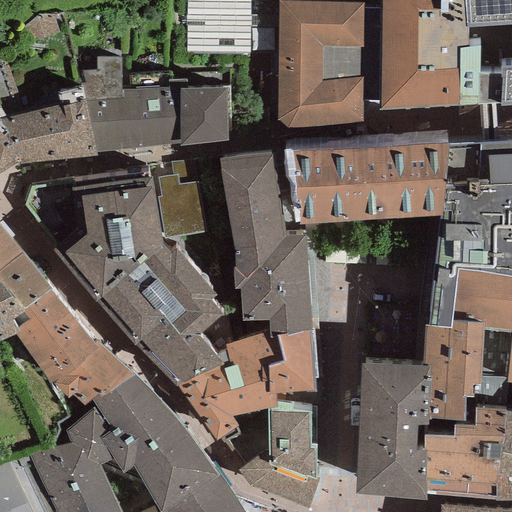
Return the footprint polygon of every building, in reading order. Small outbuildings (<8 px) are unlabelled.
[(250,0),(186,0),(186,53),(250,54),(250,27),(257,27),(257,16),(250,16),(250,0)] [(286,130),(362,121),(362,9),(362,3),(312,2),(278,0),(276,120),(286,130)] [(362,9),(381,8),(381,0),(312,0),(312,2),(362,3),(362,9)] [(379,110),(476,104),(478,73),(479,73),(480,38),(468,40),(467,28),(464,0),(381,0),(381,8),(379,110)] [(478,73),(476,104),(499,103),(499,107),(511,105),(511,0),(464,0),(467,28),(511,25),(511,65),(500,66),(501,73),(479,73),(478,73)] [(180,143),(180,146),(228,141),(228,131),(230,131),(230,88),(187,88),(187,79),(171,81),(171,72),(128,75),(129,90),(120,91),(120,56),(96,57),(96,70),(82,71),(86,84),(83,84),(97,152),(180,143)] [(19,162),(20,165),(97,156),(97,152),(83,84),(56,92),(59,106),(6,118),(19,162)] [(0,173),(19,162),(6,118),(3,111),(0,107),(0,173)] [(439,216),(429,327),(450,328),(451,321),(457,269),(511,277),(511,140),(449,144),(443,216),(439,216)] [(439,216),(443,216),(449,144),(292,151),(300,225),(439,216)] [(270,338),(310,331),(306,235),(285,236),(271,153),(218,158),(230,228),(234,250),(234,267),(234,289),(239,290),(241,321),(268,320),(269,332),(270,338)] [(164,238),(230,228),(218,158),(171,162),(149,167),(164,238)] [(51,248),(96,301),(164,238),(149,167),(30,185),(24,207),(55,246),(51,248)] [(0,282),(23,310),(51,290),(23,253),(0,225),(0,282)] [(171,250),(164,238),(96,301),(134,345),(135,344),(176,387),(224,364),(217,354),(202,334),(227,313),(214,297),(216,294),(177,245),(171,250)] [(511,277),(457,269),(451,321),(484,323),(483,328),(511,331),(511,277)] [(0,365),(0,341),(15,335),(19,333),(12,320),(24,312),(23,310),(0,282),(0,367),(1,367),(0,365)] [(96,349),(93,344),(51,290),(23,310),(24,312),(12,320),(19,333),(15,335),(49,383),(58,380),(96,349)] [(430,367),(427,418),(463,420),(464,397),(472,397),(473,385),(479,386),(483,328),(484,323),(451,321),(450,328),(429,327),(424,326),(422,366),(430,367)] [(268,409),(276,408),(275,394),(315,391),(310,331),(270,338),(269,332),(224,345),(226,351),(217,354),(224,364),(176,387),(200,418),(216,440),(238,426),(232,416),(268,409)] [(133,375),(96,342),(93,344),(96,349),(58,380),(49,383),(68,417),(84,406),(91,400),(98,394),(101,398),(133,375)] [(426,500),(426,494),(426,450),(423,449),(416,449),(416,425),(426,425),(427,418),(430,367),(422,366),(362,364),(360,402),(351,402),(351,425),(360,426),(354,494),(426,500)] [(243,511),(219,476),(180,422),(134,374),(133,375),(101,398),(98,394),(91,400),(114,431),(111,432),(100,438),(113,459),(122,473),(133,465),(155,504),(138,511),(243,511)] [(65,431),(70,443),(28,455),(56,511),(101,511),(118,506),(100,465),(113,459),(100,438),(111,432),(93,407),(65,431)] [(426,494),(495,501),(502,454),(505,410),(475,407),(475,426),(454,425),(453,438),(423,436),(423,449),(426,450),(426,494)] [(276,408),(268,409),(267,450),(267,466),(314,481),(314,477),(316,445),(310,445),(310,411),(276,408)] [(511,411),(505,410),(502,454),(511,455),(511,411)] [(267,466),(267,450),(239,471),(249,487),(307,508),(319,480),(314,477),(314,481),(267,466)] [(511,455),(502,454),(495,501),(511,500),(511,455)]
